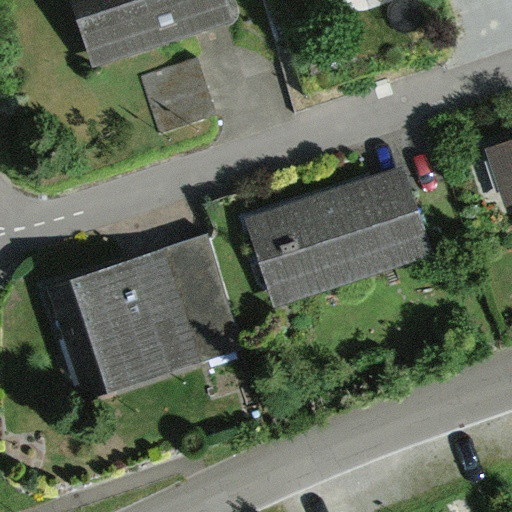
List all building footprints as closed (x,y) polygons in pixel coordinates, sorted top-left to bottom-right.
[(228,0),(64,0),(88,72),(236,24),(228,0)] [(209,60),(149,75),(162,128),(222,114),(209,60)] [(511,147),(489,154),(511,228),(511,147)] [(398,173),(243,229),(273,314),(429,258),(398,173)] [(209,246),(48,295),(82,405),(243,357),(209,246)]
